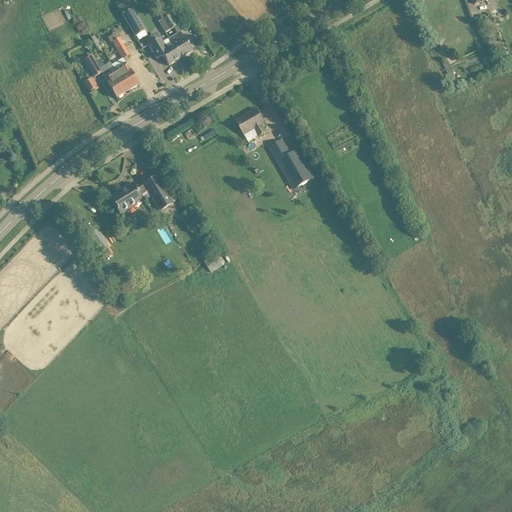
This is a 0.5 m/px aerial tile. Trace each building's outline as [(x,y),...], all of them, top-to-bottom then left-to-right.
[(146,31),(132,9),(122,15),(136,37),(146,31)] [(165,33),(177,26),(170,15),(169,15),(166,11),(160,15),(162,19),(158,22),(165,33)] [(84,23),(76,27),(78,32),(86,29),(84,23)] [(168,39),(180,59),(192,52),(180,32),(168,39)] [(93,48),(99,45),(100,45),(95,36),(89,39),(93,48)] [(119,38),(113,43),(122,58),(122,59),(123,60),(130,56),(124,45),(125,44),(123,40),(121,41),(119,38)] [(168,39),(163,43),(160,38),(159,39),(149,45),(148,45),(151,51),(157,59),(162,56),(169,66),(180,59),(168,39)] [(105,66),(99,70),(91,56),(84,61),(89,69),(94,77),(101,73),(117,99),(128,92),(114,70),(113,67),(111,65),(110,63),(105,66)] [(125,63),(114,70),(128,92),(139,85),(134,77),(130,71),(125,63)] [(90,93),(99,89),(93,78),(83,83),(88,91),(89,91),(90,93)] [(265,133),(261,125),(264,123),(257,111),(237,122),(240,128),(239,128),(240,129),(241,129),(244,135),(255,129),(259,136),(265,133)] [(282,142),(270,148),(279,162),(281,161),(292,180),(290,182),(294,190),(313,179),(309,171),(306,172),(295,153),(290,156),(282,142)] [(211,173),(204,175),(209,188),(216,185),(211,173)] [(144,185),(148,191),(160,212),(173,204),(163,188),(156,176),(143,184),(144,185)] [(222,192),(233,186),(230,182),(220,188),(222,192)] [(140,196),(148,191),(144,185),(136,190),(133,185),(111,198),(117,208),(116,208),(117,211),(118,210),(120,214),(129,209),(127,207),(141,199),(140,196)] [(96,230),(89,235),(102,253),(109,248),(96,230)] [(211,273),(222,266),(217,259),(206,266),(211,273)] [(112,271),(105,269),(102,277),(109,279),(112,271)]
